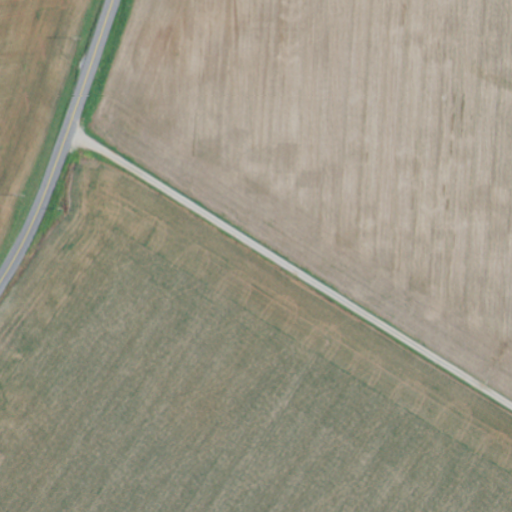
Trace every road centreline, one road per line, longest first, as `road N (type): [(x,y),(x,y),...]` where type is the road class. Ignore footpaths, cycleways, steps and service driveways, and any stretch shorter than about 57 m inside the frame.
road 1 (residential): [(511,405),(68,132)]
road 2 (secondary): [(0,282),(51,179),(113,0)]
